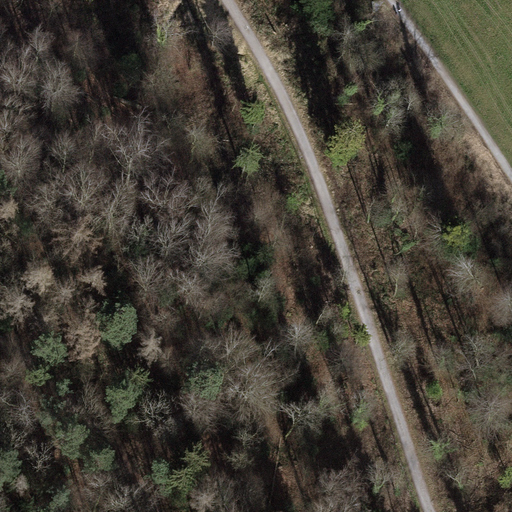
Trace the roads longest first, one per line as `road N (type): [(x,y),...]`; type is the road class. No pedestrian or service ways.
road 1 (track): [(435,511),(319,176),(230,0)]
road 2 (track): [(154,511),(72,386),(0,336)]
road 3 (track): [(390,0),(511,178)]
